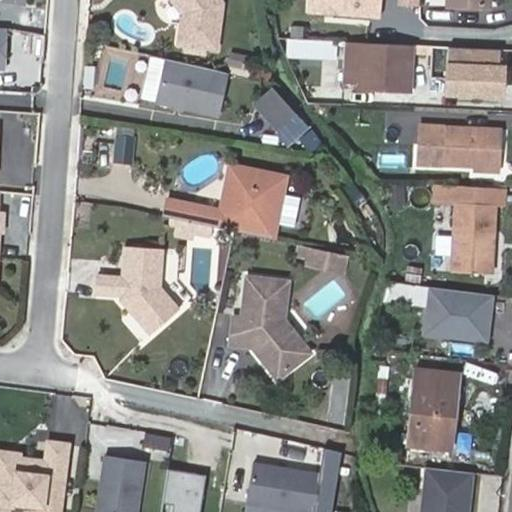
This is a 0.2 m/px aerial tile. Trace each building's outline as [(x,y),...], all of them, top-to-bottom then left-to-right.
[(222,2),(220,0),(174,0),(184,12),(180,42),(216,47),(222,2)] [(297,0),(297,13),(326,15),(326,0),(297,0)] [(337,0),(326,0),(326,15),(337,16),(337,0)] [(0,26),(0,68),(7,69),(8,27),(0,26)] [(287,36),(286,55),(342,61),(344,41),(287,36)] [(410,89),(412,44),(345,41),(343,86),(410,89)] [(505,100),(506,49),(446,47),(444,98),(505,100)] [(218,119),(230,74),(151,53),(139,98),(218,119)] [(251,106),(288,144),(308,126),(270,87),(251,106)] [(498,167),(500,129),(448,125),(446,164),(498,167)] [(132,164),(134,136),(116,134),(114,163),(132,164)] [(238,179),(241,166),(236,165),(233,183),(238,179)] [(279,240),(293,178),(241,166),(238,179),(233,183),(226,211),(223,228),(279,240)] [(387,204),(403,203),(401,185),(385,186),(387,204)] [(473,204),(474,188),(435,186),(434,204),(452,205),(452,203),(473,204)] [(506,207),(507,189),(474,188),(473,204),(497,205),(497,206),(506,207)] [(198,223),(202,206),(173,200),(170,217),(173,217),(180,219),(198,222),(198,223)] [(473,204),(452,203),(452,205),(449,271),(494,273),(497,206),(497,205),(473,204)] [(223,228),(226,211),(202,206),(198,223),(210,225),(216,226),(223,228)] [(180,219),(173,217),(172,224),(179,226),(180,219)] [(198,222),(180,219),(179,226),(177,233),(195,237),(196,232),(198,222)] [(198,223),(198,222),(196,232),(208,235),(210,225),(198,223)] [(133,311),(152,334),(181,310),(162,289),(166,250),(129,246),(126,278),(101,275),(99,293),(119,295),(130,296),(132,301),(133,311)] [(350,272),(353,256),(319,248),(315,265),(350,272)] [(264,361),(278,380),(312,354),(299,338),(289,337),(280,325),(286,321),(290,282),(248,276),(243,317),(235,317),(231,346),(253,348),(260,349),(264,352),(264,361)] [(490,343),(495,292),(388,282),(386,303),(422,306),(420,337),(490,343)] [(132,301),(130,296),(119,295),(133,311),(132,301)] [(280,325),(289,337),(299,338),(286,321),(280,325)] [(442,349),(419,347),(409,444),(451,448),(459,374),(440,372),(442,349)] [(264,352),(260,349),(253,348),(264,361),(264,352)] [(60,508),(68,444),(49,442),(46,462),(19,458),(19,454),(0,451),(0,504),(13,506),(13,502),(41,505),(60,508)] [(338,471),(340,450),(324,449),(322,469),(338,471)] [(100,455),(95,511),(139,511),(144,459),(100,455)] [(263,511),(264,508),(293,511),(315,511),(322,472),(253,461),(245,511),(263,511)] [(471,511),(475,471),(422,467),(418,511),(471,511)] [(181,511),(186,482),(166,480),(160,511),(181,511)]
